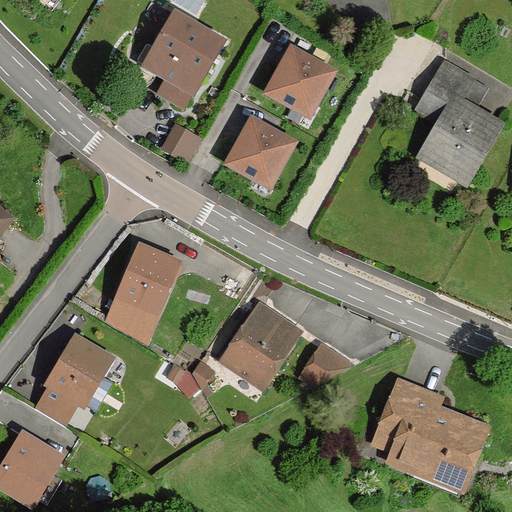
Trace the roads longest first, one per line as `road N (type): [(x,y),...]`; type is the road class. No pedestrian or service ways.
road 1 (tertiary): [(153,162),(276,244),(511,336)]
road 2 (residential): [(0,364),(153,162)]
road 3 (tertiary): [(0,49),(33,82),(153,162)]
